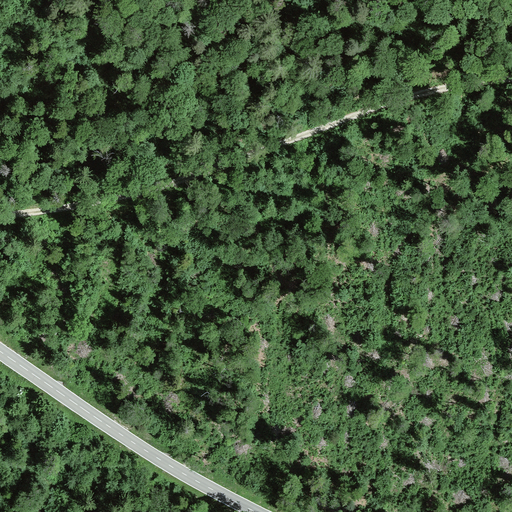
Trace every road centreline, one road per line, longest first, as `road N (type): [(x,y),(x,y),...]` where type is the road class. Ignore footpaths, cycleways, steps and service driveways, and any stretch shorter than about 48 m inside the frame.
road 1 (track): [(0,214),(175,180),(393,101),(511,77)]
road 2 (tertiary): [(0,351),(178,471),(256,511)]
